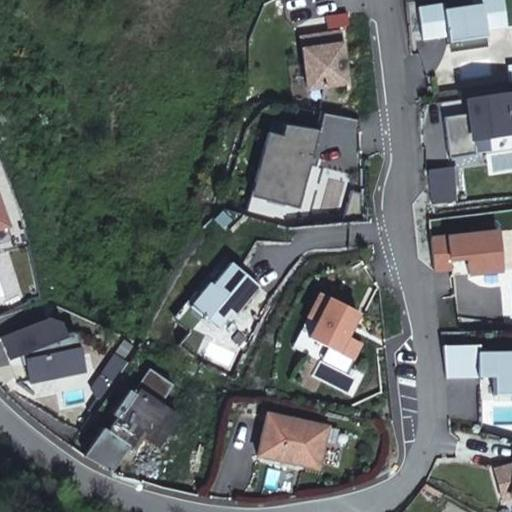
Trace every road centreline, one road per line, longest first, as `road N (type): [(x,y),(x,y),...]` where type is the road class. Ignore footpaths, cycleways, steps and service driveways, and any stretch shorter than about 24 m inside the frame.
road 1 (residential): [(322,511),(372,497),(406,475),(427,446),(431,422),(421,300),(401,265),(393,190),(404,157),(387,0)]
road 2 (residential): [(0,413),(100,485),(180,511)]
